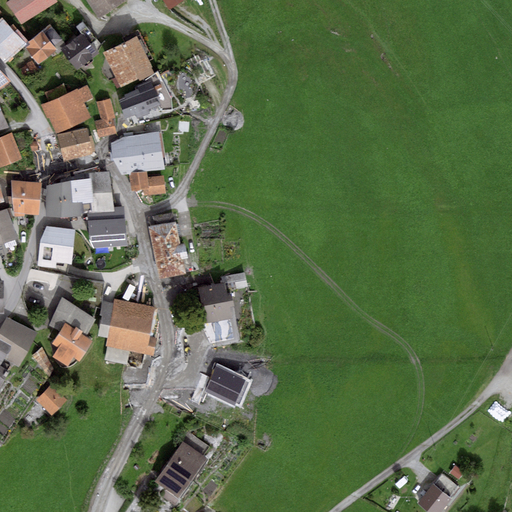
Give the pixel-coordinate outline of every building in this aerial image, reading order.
[(55,0),(10,0),(6,3),(21,26),(57,1),(55,0)] [(86,0),(99,19),(126,0),(86,0)] [(182,0),(162,0),(168,10),(183,1),(182,0)] [(2,17),(0,18),(0,58),(5,64),(24,47),(26,48),(30,45),(27,42),(28,41),(13,24),(10,26),(2,17)] [(81,33),(60,49),(77,69),(98,53),(97,52),(101,44),(82,22),(76,27),(81,33)] [(30,45),(26,48),(38,64),(64,43),(50,25),(28,41),(27,42),(30,45)] [(136,36),(103,53),(121,87),(138,79),(139,81),(154,73),(151,68),(152,67),(136,36)] [(0,89),(11,81),(0,70),(0,89)] [(125,97),(118,100),(125,118),(135,115),(137,119),(152,113),(150,109),(158,106),(161,111),(172,110),(172,98),(158,71),(145,80),(146,82),(134,86),(136,89),(124,95),(125,97)] [(48,101),(41,105),(47,118),(49,118),(56,133),(90,117),(83,102),(93,98),(87,85),(78,90),(77,88),(67,93),(64,84),(44,93),(48,101)] [(101,119),(94,121),(99,138),(117,133),(113,118),(115,118),(110,99),(96,102),(101,119)] [(0,129),(8,127),(0,107),(0,129)] [(87,128),(57,135),(63,161),(93,154),(87,128)] [(123,137),(111,143),(112,158),(121,174),(165,168),(159,131),(133,135),(133,132),(123,133),(124,137),(123,137)] [(12,132),(0,136),(0,167),(23,159),(12,132)] [(87,173),(88,178),(91,178),(94,202),(80,204),(81,214),(86,214),(115,212),(114,207),(109,171),(87,173)] [(147,171),(129,173),(131,191),(142,189),(149,188),(148,177),(147,171)] [(148,177),(149,188),(142,189),(143,196),(166,193),(163,175),(148,177)] [(88,178),(46,185),(45,216),(81,217),(81,214),(80,204),(94,202),(91,178),(88,178)] [(41,183),(11,180),(12,196),(9,197),(10,203),(13,203),(14,217),(25,216),(24,213),(38,215),(41,183)] [(115,212),(86,214),(87,219),(124,216),(123,206),(114,207),(115,212)] [(7,209),(0,211),(0,243),(17,238),(7,209)] [(154,225),(148,226),(158,280),(187,274),(185,268),(192,267),(190,253),(187,254),(185,244),(180,245),(175,221),(175,222),(173,212),(152,216),(154,225)] [(124,216),(87,219),(89,250),(128,246),(126,216),(124,216)] [(75,230),(46,226),(39,242),(36,270),(67,275),(69,264),(71,265),(75,230)] [(221,277),(222,283),(224,282),(226,288),(236,288),(236,289),(248,287),(245,272),(221,277)] [(100,307),(104,282),(87,280),(84,305),(100,307)] [(222,283),(198,288),(206,324),(232,318),(230,307),(234,306),(232,294),(227,295),(226,288),(224,282),(222,283)] [(96,319),(61,297),(49,326),(60,331),(52,344),(58,348),(52,356),(67,366),(74,357),(79,362),(94,341),(86,335),(96,319)] [(114,303),(103,301),(100,315),(101,315),(97,336),(107,338),(105,346),(108,346),(105,360),(126,364),(129,351),(153,355),(156,337),(153,337),(159,308),(114,299),(114,303)] [(37,332),(7,317),(0,331),(0,338),(13,347),(5,360),(19,367),(37,332)] [(0,386),(9,371),(8,370),(11,366),(4,361),(5,360),(13,347),(0,338),(0,386)] [(42,347),(32,356),(49,377),(54,369),(42,347)] [(67,400),(51,384),(35,400),(51,415),(67,400)] [(182,441),(154,481),(178,498),(207,459),(203,456),(209,447),(186,431),(180,439),(182,441)] [(463,472),(455,466),(449,473),(458,479),(463,472)] [(459,486),(442,473),(418,503),(429,511),(441,511),(452,498),(450,497),(459,486)]
